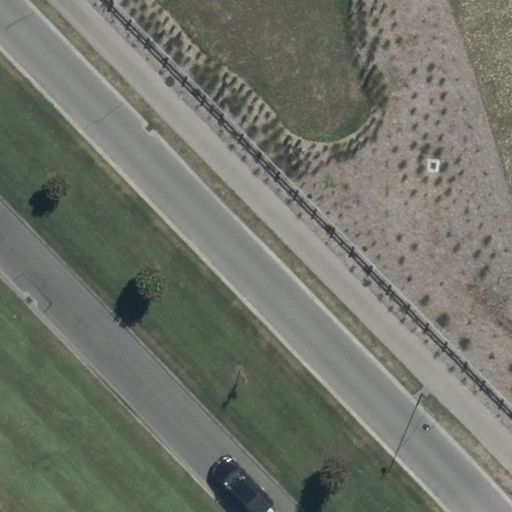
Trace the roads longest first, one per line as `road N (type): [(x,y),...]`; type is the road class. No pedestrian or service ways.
road 1 (unclassified): [(0,11),(480,511)]
road 2 (unclassified): [(263,511),(0,239)]
